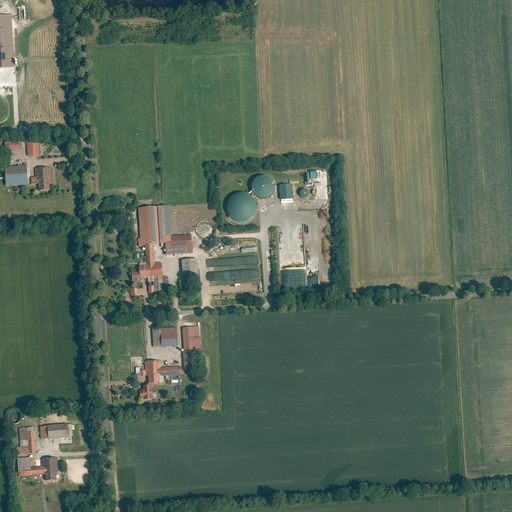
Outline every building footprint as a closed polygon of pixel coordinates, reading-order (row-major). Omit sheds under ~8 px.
[(39,156),(38,142),(27,142),(27,156),(39,156)] [(28,185),(27,165),(5,166),(6,186),(28,185)] [(52,168),(36,169),(37,178),(33,179),(33,184),(39,183),(40,191),(50,190),(50,182),(53,182),(52,168)] [(252,180),(250,184),(250,187),(251,191),(253,194),(256,196),(260,197),(264,197),(268,196),(271,193),(273,190),(274,186),(273,182),(271,178),(268,176),(264,174),(260,174),(257,175),(254,177),(252,180)] [(293,197),(291,182),(278,183),(279,198),(293,197)] [(299,191),(299,193),(299,194),(301,196),(302,197),(304,197),(305,197),(307,196),(308,195),(308,193),(309,192),(308,190),(307,189),(306,188),(305,187),(303,187),(302,187),(300,188),(299,190),(299,191)] [(228,198),(226,203),(226,207),(227,212),(229,216),(233,219),(237,221),(242,221),(247,220),(251,217),(254,213),(255,208),(255,203),(253,198),(250,194),(245,192),(240,191),(235,192),(231,195),(228,198)] [(164,243),(164,254),(186,253),(185,240),(170,241),(168,205),(156,206),(158,243),(164,243)] [(151,290),(162,289),(161,261),(154,262),(154,243),(158,243),(156,206),(137,207),(140,244),(145,244),(146,263),(139,263),(139,270),(131,270),(131,279),(151,279),(151,290)] [(215,233),(215,230),(215,228),(214,226),(213,224),(212,223),(211,222),(209,221),(208,220),(206,220),(204,220),(202,220),(201,221),(199,222),(197,223),(196,226),(195,228),(195,229),(195,231),(195,233),(196,235),(197,237),(198,238),(200,239),(202,240),(204,241),(206,241),(208,240),(209,240),(211,239),(213,237),(213,236),(214,234),(215,233)] [(197,280),(196,258),(180,259),(181,281),(197,280)] [(199,327),(181,328),(183,368),(191,367),(190,353),(200,353),(199,327)] [(175,329),(152,330),(153,347),(176,346),(175,329)] [(158,360),(143,361),(144,389),(159,388),(158,378),(179,377),(178,367),(158,368),(158,360)] [(18,420),(18,418),(18,417),(18,415),(18,414),(17,414),(16,413),(15,412),(13,412),(12,412),(10,413),(8,414),(8,415),(7,416),(7,418),(7,420),(8,421),(9,422),(10,422),(11,423),(12,423),(13,423),(15,423),(16,422),(17,421),(18,420)] [(72,423),(40,426),(41,437),(73,435),(72,423)] [(33,452),(31,427),(18,428),(19,443),(16,444),(16,453),(33,452)] [(16,459),(17,474),(42,472),(43,483),(56,482),(54,457),(41,458),(42,467),(30,468),(29,458),(16,459)]
